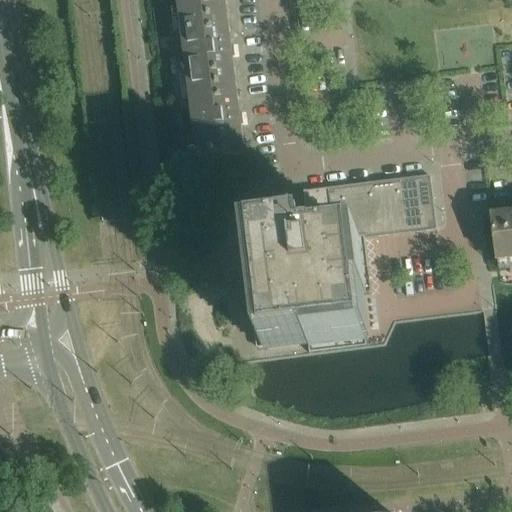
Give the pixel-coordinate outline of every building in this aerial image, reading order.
[(178,0),(182,24),(228,18),(225,0),(178,0)] [(182,24),(190,93),(237,87),(228,18),(182,24)] [(237,87),(190,93),(198,161),(245,156),(237,87)] [(265,347),(367,335),(363,295),(370,294),(363,238),(441,229),(432,176),(306,192),(311,229),(307,229),(252,237),(265,347)] [(511,263),(511,215),(492,218),(498,265),(511,263)]
